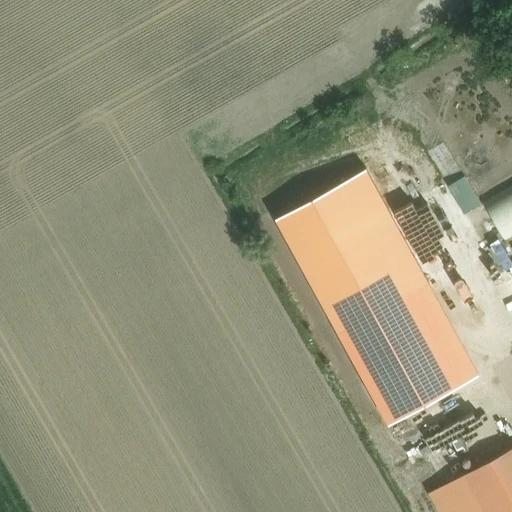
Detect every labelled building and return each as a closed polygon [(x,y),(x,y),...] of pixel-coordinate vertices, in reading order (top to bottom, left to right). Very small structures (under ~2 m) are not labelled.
[(242,86),(249,69),(218,56),(211,74),(242,86)] [(507,233),(511,231),(511,184),(490,194),(507,233)] [(459,214),(437,226),(472,291),(495,279),(459,214)] [(428,282),(338,330),(387,420),(477,372),(428,282)] [(492,290),(456,313),(467,329),(502,306),(492,290)] [(511,511),(511,446),(430,490),(442,511),(511,511)]
